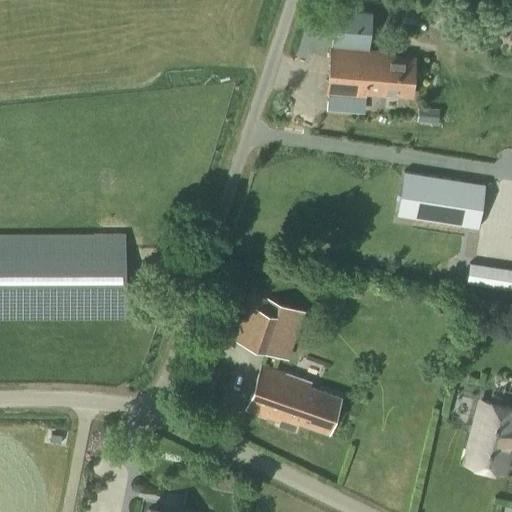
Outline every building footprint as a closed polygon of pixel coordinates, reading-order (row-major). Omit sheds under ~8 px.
[(312,46),(319,22),(306,18),(306,19),(305,21),(294,58),(307,62),(312,46)] [(378,40),(378,24),(338,23),(338,39),(378,40)] [(433,26),(433,38),(463,38),(463,26),(433,26)] [(326,94),(364,97),(365,92),(410,96),(414,59),(385,56),(385,52),(368,51),(330,48),(326,94)] [(437,124),(438,108),(417,106),(416,122),(437,124)] [(283,130),(297,134),(303,111),(288,107),(283,130)] [(289,141),(285,171),(299,173),(303,143),(289,141)] [(368,208),(368,178),(316,177),(315,207),(368,208)] [(439,197),(383,188),(379,215),(395,218),(393,234),(487,249),(494,206),(463,201),(460,225),(435,221),(439,197)] [(0,319),(125,319),(124,233),(0,233),(0,319)] [(472,282),(511,289),(511,270),(475,265),(472,282)] [(288,359),(305,311),(250,292),(232,339),(288,359)] [(327,433),(340,397),(308,386),(309,381),(260,364),(245,410),(279,421),(277,425),(293,431),(296,422),(327,433)] [(503,473),(511,436),(511,407),(480,400),(467,452),(479,456),(476,466),(503,473)] [(129,455),(128,441),(111,442),(112,456),(129,455)]
